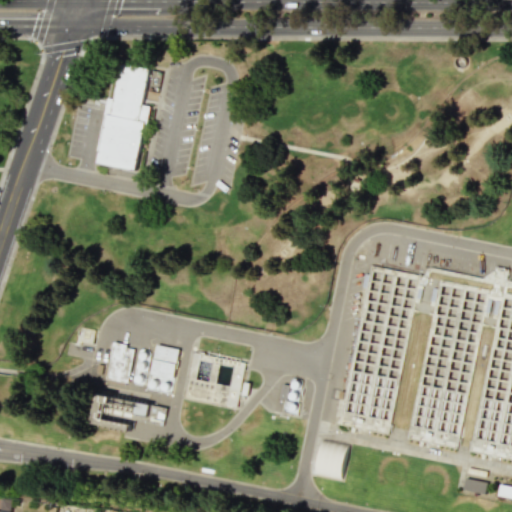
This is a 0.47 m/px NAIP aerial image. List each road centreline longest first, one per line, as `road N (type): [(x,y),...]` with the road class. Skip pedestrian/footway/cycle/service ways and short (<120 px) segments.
road 1 (tertiary): [(77,24),(511,26)]
road 2 (tertiary): [(511,2),(161,0)]
road 3 (tertiary): [(77,24),(0,241)]
